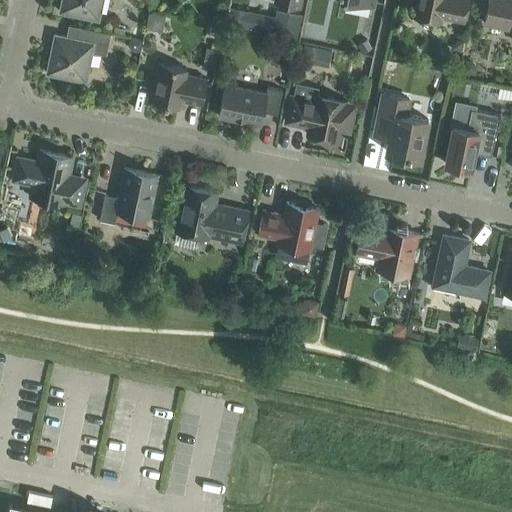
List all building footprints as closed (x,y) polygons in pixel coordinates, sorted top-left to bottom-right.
[(60,0),(59,11),(98,19),(101,0),(60,0)] [(415,0),(413,15),(440,21),(441,17),(463,21),(467,0),(415,0)] [(511,0),(487,0),(483,22),(511,28),(511,0)] [(109,33),(78,27),(75,38),(54,34),(46,73),(85,81),(91,51),(105,54),(109,33)] [(157,62),(153,83),(156,84),(152,101),(177,107),(179,99),(201,104),(206,78),(184,74),(186,68),(157,62)] [(265,93),(224,84),(218,115),(260,124),(262,111),(276,114),(281,89),(266,86),(265,93)] [(408,98),(381,93),(372,137),(387,140),(385,151),(419,158),(427,119),(405,114),(408,98)] [(347,107),(343,106),(344,101),(315,94),(314,100),(290,95),(285,121),(308,126),(307,134),(336,140),(339,126),(343,126),(347,124),(350,121),(351,118),(351,114),(350,110),(347,107)] [(470,168),(474,152),(490,155),(499,114),(470,108),(466,128),(452,125),(444,163),(470,168)] [(32,199),(41,201),(41,198),(61,202),(78,205),(83,181),(69,178),(67,175),(71,156),(39,149),(37,161),(17,157),(13,179),(32,183),(30,195),(32,199)] [(99,219),(113,222),(116,211),(147,217),(157,174),(124,167),(117,197),(104,195),(99,219)] [(241,242),(248,210),(222,205),(222,207),(213,205),(216,191),(186,184),(180,214),(177,214),(174,230),(207,237),(207,235),(241,242)] [(308,249),(309,245),(322,247),(327,224),(314,222),(317,208),(286,201),(283,216),(276,214),(277,212),(262,209),(257,234),(278,238),(277,242),(308,249)] [(376,268),(408,275),(416,233),(394,228),(393,232),(361,226),(355,252),(378,257),(376,268)] [(443,234),(432,285),(483,296),(488,270),(463,265),(468,240),(443,234)] [(511,248),(510,248),(501,290),(511,292),(511,248)] [(289,307),(304,310),(307,297),(292,293),(289,307)] [(33,511),(10,507),(10,504),(9,503),(7,511),(33,511)]
